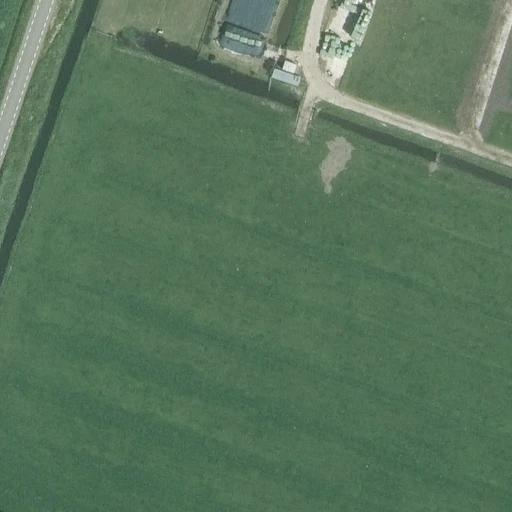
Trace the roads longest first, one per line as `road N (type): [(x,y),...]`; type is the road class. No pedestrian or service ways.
road 1 (track): [(511,165),(315,91),(308,54),(317,0)]
road 2 (unclassified): [(0,143),(48,0)]
